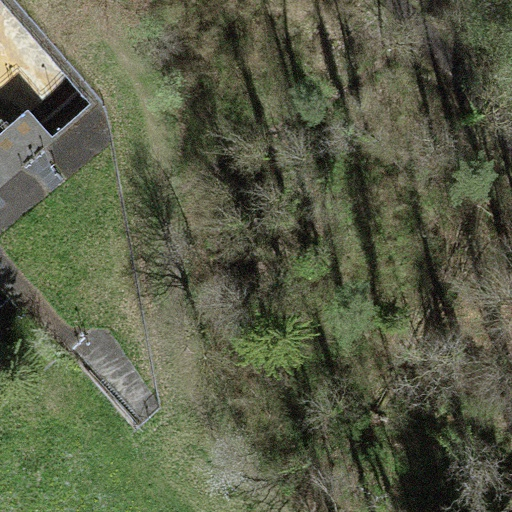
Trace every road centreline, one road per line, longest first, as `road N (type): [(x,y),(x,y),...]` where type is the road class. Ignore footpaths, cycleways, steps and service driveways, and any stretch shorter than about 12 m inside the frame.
road 1 (track): [(303,511),(222,419),(156,60),(104,0)]
road 2 (track): [(511,140),(393,0)]
